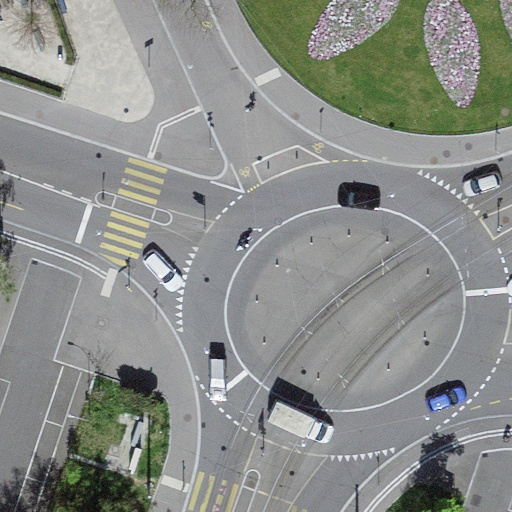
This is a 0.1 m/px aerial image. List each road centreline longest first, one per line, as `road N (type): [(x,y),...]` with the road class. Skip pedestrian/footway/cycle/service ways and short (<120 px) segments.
road 1 (secondary): [(472,236),(425,196),(360,177),(292,188),(229,239)]
road 2 (secondary): [(0,159),(229,239)]
road 3 (secondary): [(229,239),(206,283),(206,341),(229,384),(285,425)]
road 4 (secondary): [(285,425),(337,432),(401,424),(464,378)]
road 5 (residential): [(464,378),(508,433),(486,511)]
